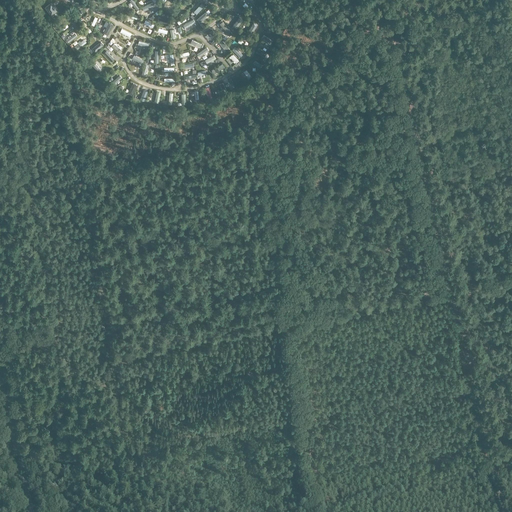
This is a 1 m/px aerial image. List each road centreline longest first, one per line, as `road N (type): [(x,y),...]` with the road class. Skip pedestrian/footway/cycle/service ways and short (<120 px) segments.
road 1 (track): [(24,0),(43,30),(78,135),(114,156),(261,117),(344,49),(395,28)]
road 2 (track): [(315,511),(257,118)]
road 3 (track): [(133,511),(78,135)]
road 4 (track): [(451,292),(111,360)]
road 5 (track): [(451,292),(388,0)]
road 6 (track): [(137,32),(124,61),(134,78),(172,89),(198,86),(226,76),(257,43),(261,20),(225,8)]
road 7 (track): [(451,292),(502,511)]
road 8 (secondary): [(30,511),(0,368)]
